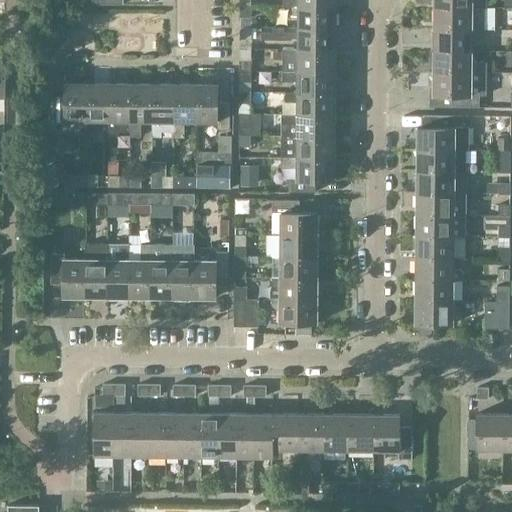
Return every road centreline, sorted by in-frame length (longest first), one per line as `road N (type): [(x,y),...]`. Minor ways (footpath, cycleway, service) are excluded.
road 1 (residential): [(65,448),(66,357),(372,359)]
road 2 (residential): [(372,359),(376,10),(385,0)]
road 3 (residential): [(372,359),(511,360)]
